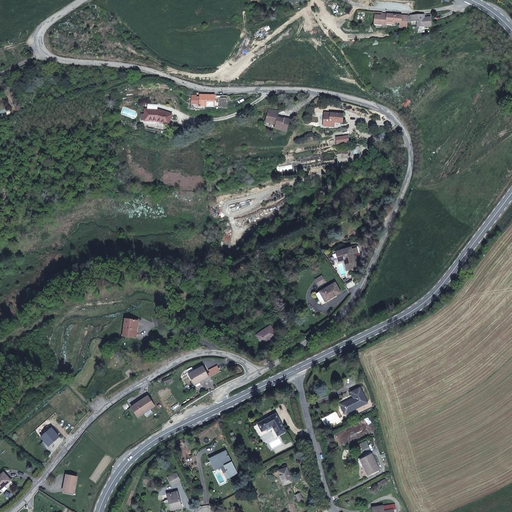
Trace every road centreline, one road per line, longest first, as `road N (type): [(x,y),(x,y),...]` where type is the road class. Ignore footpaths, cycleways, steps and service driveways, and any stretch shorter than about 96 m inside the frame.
road 1 (unclassified): [(259,371),(355,303),(405,187),(412,163),(405,135),(382,108),(336,96),(212,90),(43,53)]
road 2 (residential): [(13,511),(105,401),(177,358),(214,351),(259,371)]
road 3 (secondary): [(511,192),(422,303),(295,370)]
road 4 (secondary): [(224,404),(126,463),(98,511)]
road 5 (unclassified): [(295,370),(335,511)]
road 6 (track): [(382,108),(308,0)]
road 7 (unclassified): [(466,0),(433,10),(342,0)]
